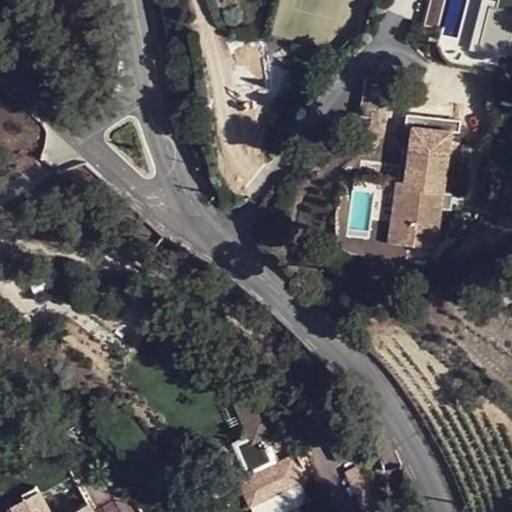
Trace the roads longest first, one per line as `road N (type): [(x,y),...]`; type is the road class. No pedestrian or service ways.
road 1 (tertiary): [(444,511),(394,406),(178,197)]
road 2 (unclassified): [(83,130),(151,197),(178,197)]
